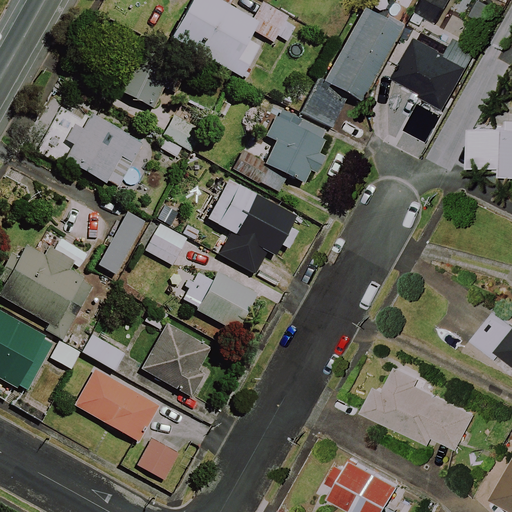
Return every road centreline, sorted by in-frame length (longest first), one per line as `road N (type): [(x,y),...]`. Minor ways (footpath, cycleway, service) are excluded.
road 1 (residential): [(392,205),(284,397)]
road 2 (residential): [(470,511),(444,484),(284,397)]
road 3 (unknown): [(326,322),(511,409)]
road 4 (unknown): [(422,174),(511,36)]
road 5 (residential): [(284,397),(219,511)]
road 6 (residential): [(107,511),(0,452)]
